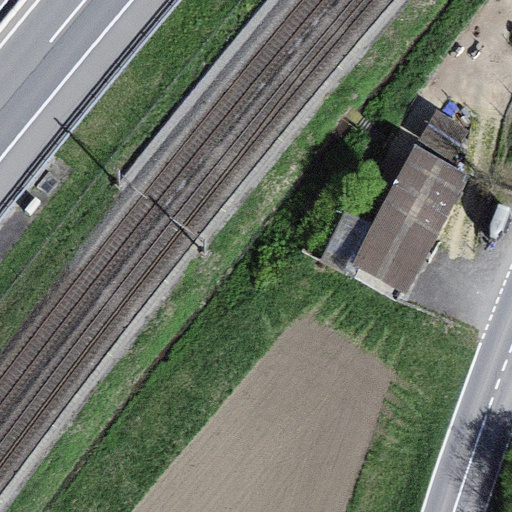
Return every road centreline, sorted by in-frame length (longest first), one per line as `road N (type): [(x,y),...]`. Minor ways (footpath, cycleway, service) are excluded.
road 1 (primary): [(453,511),(511,347)]
road 2 (motorway): [(0,102),(84,0)]
